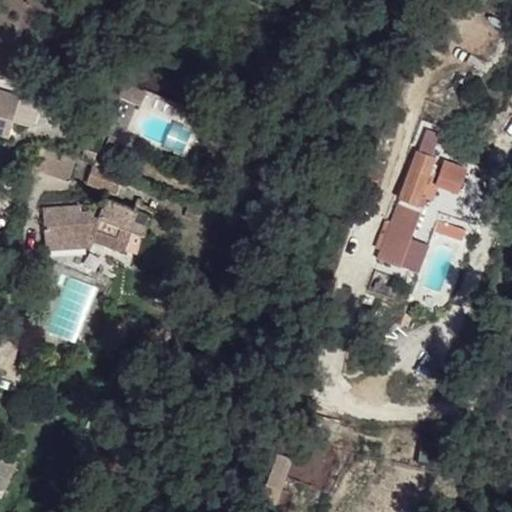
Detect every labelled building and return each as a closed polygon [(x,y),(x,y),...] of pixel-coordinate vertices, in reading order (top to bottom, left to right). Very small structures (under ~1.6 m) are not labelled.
[(18,92),(0,86),(0,119),(8,122),(18,92)] [(0,119),(0,127),(6,129),(8,122),(0,119)] [(378,258),(394,264),(417,206),(435,157),(419,150),(378,258)] [(439,175),(453,180),(459,165),(444,160),(439,175)] [(439,175),(436,180),(451,187),(453,180),(439,175)] [(43,208),(46,249),(91,245),(95,240),(126,251),(134,231),(146,235),(155,209),(136,202),(134,209),(107,198),(101,211),(81,212),(80,206),(43,208)] [(417,206),(394,264),(398,266),(421,207),(417,206)] [(123,314),(111,348),(125,353),(137,320),(123,314)] [(0,452),(0,473),(10,479),(18,461),(0,451),(0,452)] [(0,473),(0,495),(2,496),(10,479),(0,473)]
